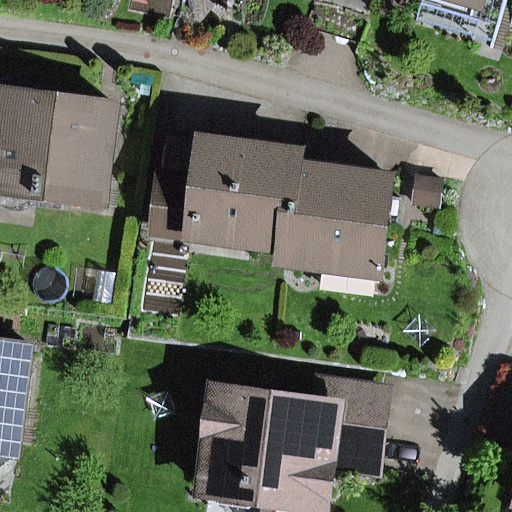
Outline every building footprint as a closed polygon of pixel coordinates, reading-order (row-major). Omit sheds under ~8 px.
[(425,0),(420,19),(495,41),(507,0),(425,0)] [(118,107),(12,93),(8,120),(0,179),(0,189),(65,199),(105,204),(118,107)] [(249,244),(288,249),(300,166),(301,154),(207,141),(207,144),(171,139),(158,231),(197,237),(199,225),(250,232),(249,244)] [(394,179),(300,166),(288,249),(286,262),(326,268),(323,286),(376,293),(379,284),(394,179)] [(440,207),(444,182),(419,179),(416,204),(440,207)] [(37,207),(63,210),(65,199),(0,189),(0,205),(4,209),(21,212),(37,207)] [(197,237),(249,244),(250,232),(199,225),(197,237)] [(0,441),(19,444),(33,348),(0,342),(0,441)] [(345,440),(377,444),(385,390),(322,381),(319,406),(235,395),(218,408),(213,448),(201,457),(210,470),(209,481),(252,486),(263,501),(261,511),(294,511),(295,504),(315,507),(328,497),(331,472),(343,463),(345,440)] [(343,463),(374,467),(377,444),(345,440),(343,463)] [(0,483),(15,472),(19,444),(0,441),(0,483)] [(209,481),(207,492),(217,506),(251,510),(263,501),(252,486),(209,481)]
